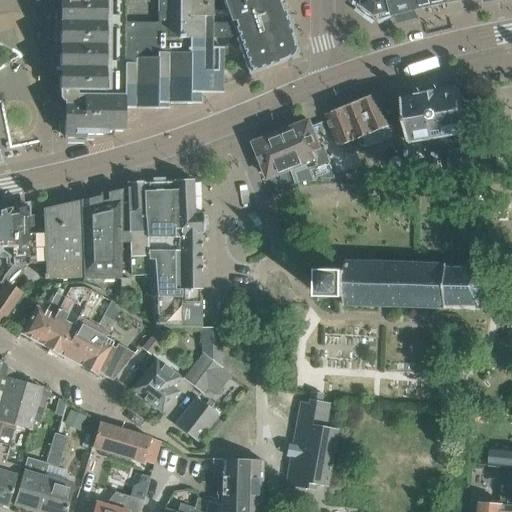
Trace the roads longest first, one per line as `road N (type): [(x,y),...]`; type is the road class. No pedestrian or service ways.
road 1 (residential): [(0,186),(184,135),(330,75)]
road 2 (residential): [(0,347),(182,453)]
road 3 (residential): [(330,75),(511,32)]
